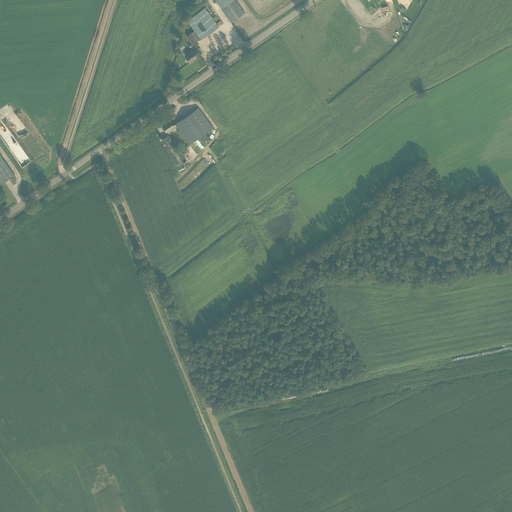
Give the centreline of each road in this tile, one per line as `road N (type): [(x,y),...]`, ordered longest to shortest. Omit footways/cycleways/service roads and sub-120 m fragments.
road 1 (track): [(100,149),(251,511)]
road 2 (tertiary): [(0,219),(314,0)]
road 3 (track): [(59,164),(110,0)]
